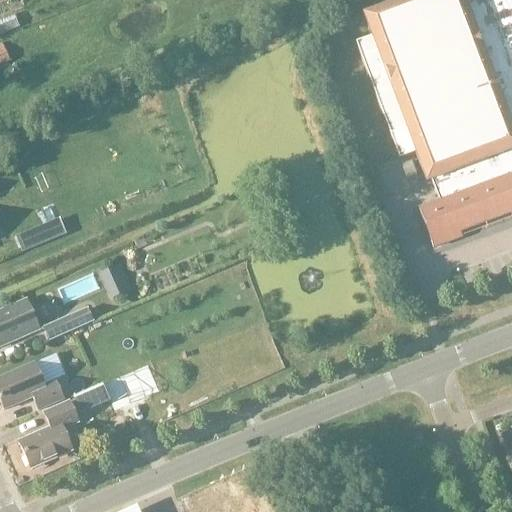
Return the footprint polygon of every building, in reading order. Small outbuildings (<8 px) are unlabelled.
[(511,0),(404,0),(362,16),(370,37),(354,43),(394,154),(411,147),(424,184),(429,182),(437,203),(416,211),(431,249),(459,239),(457,233),(509,214),(511,219),(511,218),(511,0)] [(400,167),(405,180),(414,177),(409,163),(400,167)] [(128,292),(117,266),(99,274),(110,300),(128,292)] [(3,347),(22,339),(38,332),(25,301),(8,308),(9,309),(0,313),(0,346),(2,345),(3,347)] [(46,343),(71,332),(92,323),(85,309),(65,318),(66,320),(41,331),(46,343)] [(32,366),(0,379),(0,405),(3,412),(31,399),(36,412),(61,402),(53,383),(42,388),(32,366)] [(70,395),(77,416),(105,406),(98,385),(70,395)] [(48,430),(17,444),(29,472),(70,453),(61,432),(76,425),(67,404),(41,415),(48,430)] [(511,434),(501,438),(511,469),(511,434)]
